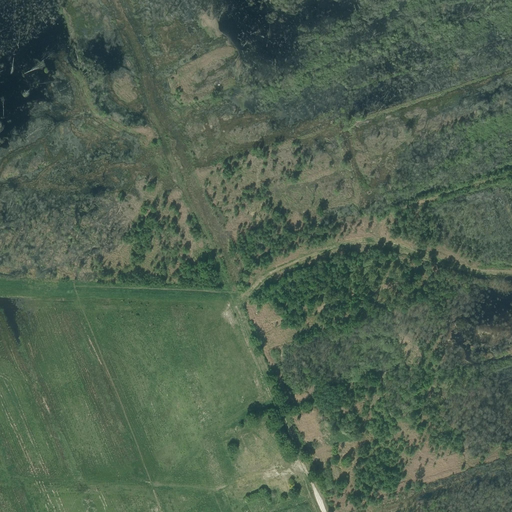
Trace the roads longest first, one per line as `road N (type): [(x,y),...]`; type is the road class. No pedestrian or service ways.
road 1 (track): [(177,176),(331,122),(342,125),(361,183),(372,191),(408,186),(464,154)]
road 2 (track): [(240,316),(110,0)]
road 3 (unclassified): [(323,511),(240,316)]
